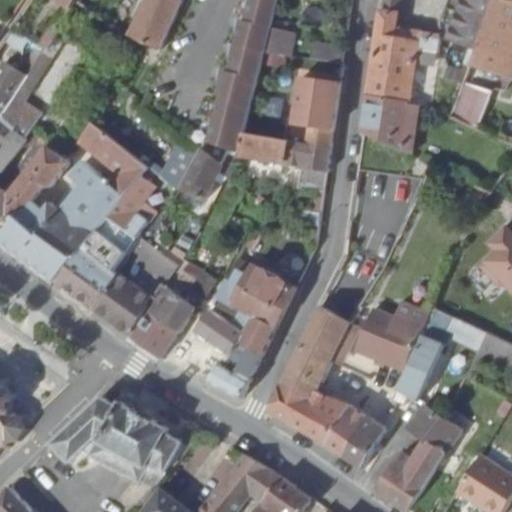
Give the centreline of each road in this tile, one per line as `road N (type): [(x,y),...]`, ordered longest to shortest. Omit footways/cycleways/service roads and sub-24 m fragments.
road 1 (residential): [(243,430),(331,254),(367,0)]
road 2 (residential): [(0,468),(114,352)]
road 3 (secondary): [(114,352),(243,430)]
road 4 (secondary): [(243,430),(362,511)]
road 5 (secondary): [(0,268),(114,352)]
